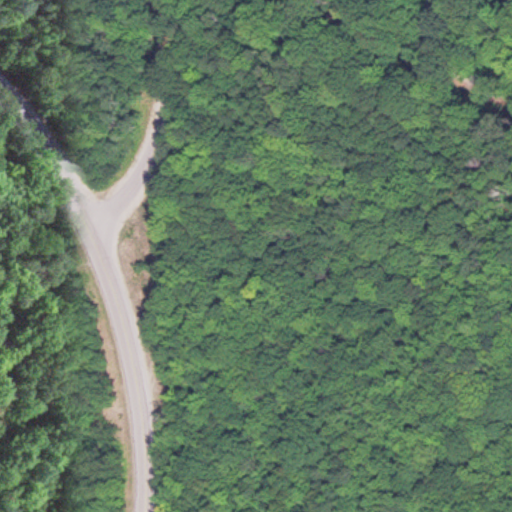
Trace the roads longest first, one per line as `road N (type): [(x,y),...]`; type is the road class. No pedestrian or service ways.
road 1 (tertiary): [(0,95),(58,171),(120,299),(141,383),(149,511)]
road 2 (residential): [(173,0),(173,70),(161,138),(93,233)]
